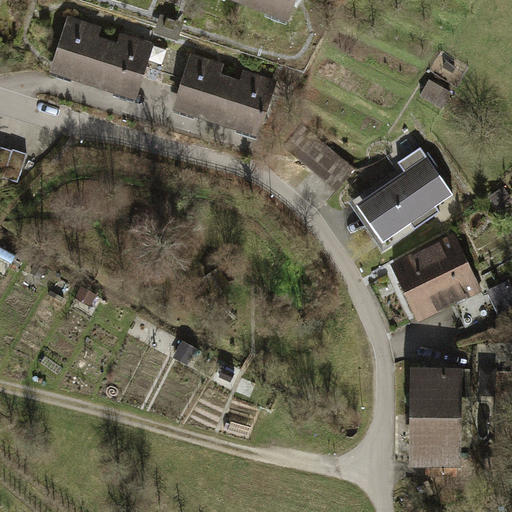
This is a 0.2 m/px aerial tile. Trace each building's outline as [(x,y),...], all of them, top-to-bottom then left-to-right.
[(242,0),(242,1),(269,11),(270,9),(289,17),(295,0),(242,0)] [(73,77),(101,86),(108,64),(103,63),(109,44),(89,37),(92,28),(70,21),(55,68),(74,75),(73,77)] [(126,49),(109,44),(103,63),(108,64),(101,86),(116,90),(117,88),(136,94),(152,46),(129,39),(126,49)] [(197,114),(224,122),(231,102),(226,100),(232,81),(212,75),(216,65),(193,57),(177,105),(197,112),(197,114)] [(275,79),(298,87),(303,73),(280,65),(275,79)] [(249,87),(232,81),(226,100),(231,102),(224,122),(239,127),(239,125),(259,132),(274,84),(252,77),(249,87)] [(338,189),(355,169),(304,126),(289,143),(317,167),(315,170),(338,189)] [(397,170),(360,196),(378,223),(368,230),(383,251),(441,213),(437,207),(454,195),(414,138),(388,156),(397,170)] [(19,182),(28,154),(13,149),(13,151),(0,146),(0,183),(2,184),(4,178),(19,182)] [(422,255),(396,269),(419,318),(454,301),(466,326),(492,314),(454,237),(422,255)] [(228,285),(219,271),(206,280),(215,293),(228,285)] [(502,315),(511,310),(511,289),(509,282),(491,291),(502,315)] [(496,369),(482,368),(481,394),(494,395),(496,369)] [(459,374),(416,373),(415,462),(432,462),(432,475),(458,476),(459,374)] [(196,448),(190,481),(225,488),(231,455),(196,448)]
